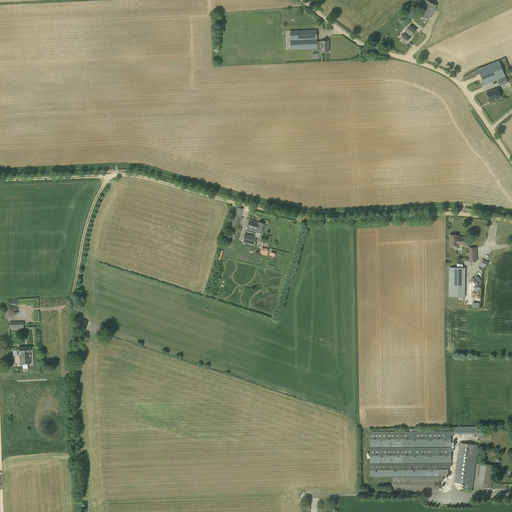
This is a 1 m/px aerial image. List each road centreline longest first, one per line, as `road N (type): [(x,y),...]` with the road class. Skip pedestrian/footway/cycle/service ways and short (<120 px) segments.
road 1 (track): [(511,220),(441,213),(307,219),(124,174),(0,180)]
road 2 (unclassified): [(511,160),(449,75),(355,41),(303,0)]
road 3 (unknown): [(511,498),(343,493)]
